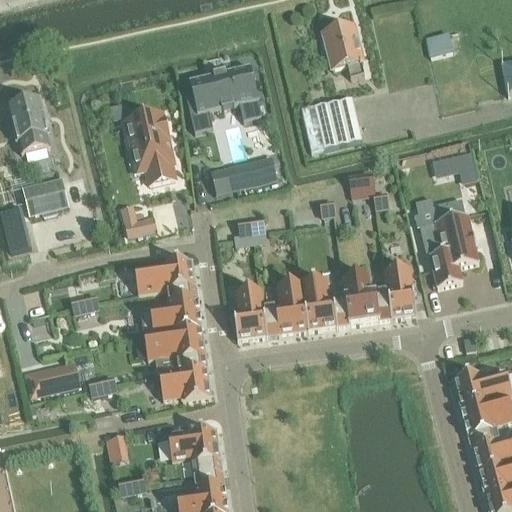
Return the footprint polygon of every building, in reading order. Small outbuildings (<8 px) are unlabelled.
[(350,85),(365,81),(361,67),(363,67),(355,32),(325,39),(325,43),(324,46),(326,53),(330,55),(335,74),(347,71),(350,85)] [(449,39),(427,44),(431,63),(453,58),(449,39)] [(215,83),(190,89),(199,124),(223,118),(224,119),(235,116),(235,115),(258,110),(250,74),(226,80),(226,79),(215,82),(215,83)] [(301,115),(312,158),(362,147),(350,103),(301,115)] [(12,110),(8,111),(17,148),(18,147),(21,160),(50,153),(47,141),(48,140),(40,104),(22,108),(18,107),(14,108),(12,110)] [(172,172),(174,172),(169,149),(169,148),(163,123),(162,121),(126,129),(131,150),(132,156),(132,157),(138,180),(146,178),(149,192),(175,186),(172,172)] [(472,160),(445,166),(447,178),(463,174),(467,190),(478,187),(472,160)] [(77,172),(75,164),(63,166),(66,175),(77,172)] [(272,164),(229,175),(235,198),(278,188),(272,164)] [(373,192),(371,181),(349,184),(351,196),(373,192)] [(23,195),(30,222),(68,213),(61,185),(23,195)] [(386,201),(375,203),(377,216),(388,214),(386,201)] [(438,228),(420,233),(427,263),(430,263),(438,294),(463,289),(459,274),(479,269),(476,253),(477,253),(474,240),(473,241),(468,221),(466,222),(462,206),(434,213),(438,228)] [(333,209),(321,211),(323,224),(335,222),(333,209)] [(135,228),(131,211),(120,213),(124,230),(135,228)] [(23,218),(3,223),(7,241),(28,236),(23,218)] [(251,228),(253,242),(265,240),(263,226),(251,228)] [(92,227),(79,231),(82,242),(95,239),(92,227)] [(253,242),(251,228),(239,230),(241,243),(253,242)] [(135,276),(139,302),(167,298),(196,294),(192,268),(135,276)] [(384,278),(387,297),(391,325),(417,321),(410,274),(384,278)] [(343,284),(345,303),(350,331),(391,325),(387,297),(371,299),(369,280),(343,284)] [(308,337),(350,331),(345,303),(330,305),(328,296),(327,286),(302,290),(308,337)] [(308,337),(302,290),(277,293),(280,312),(264,315),(268,343),(308,337)] [(201,333),(196,294),(167,298),(170,314),(141,318),(145,341),(201,333)] [(268,343),(264,315),(262,296),(236,299),(239,318),(234,319),(238,347),(268,343)] [(87,319),(99,317),(96,303),(84,306),(87,319)] [(72,309),(76,322),(87,319),(84,306),(72,309)] [(148,367),(177,363),(179,379),(207,375),(201,333),(145,341),(148,367)] [(474,344),(464,346),(467,359),(476,357),(474,344)] [(38,378),(44,403),(80,394),(74,369),(38,378)] [(164,407),(183,405),(184,409),(212,405),(207,375),(179,379),(160,381),(164,407)] [(462,417),(508,404),(511,402),(511,400),(506,377),(483,384),(481,379),(454,387),(462,417)] [(105,401),(117,399),(113,385),(102,388),(105,401)] [(102,388),(90,391),(93,404),(105,401),(102,388)] [(462,417),(472,455),(500,447),(496,432),(507,429),(511,427),(511,418),(508,404),(462,417)] [(35,411),(29,412),(31,422),(37,421),(35,411)] [(216,437),(169,444),(173,470),(192,467),(194,484),(223,480),(216,437)] [(119,442),(106,445),(108,452),(121,450),(119,442)] [(479,480),(511,470),(511,444),(500,447),(472,455),(479,480)] [(511,494),(511,470),(479,480),(485,502),(511,494)] [(194,484),(197,500),(178,503),(179,511),(227,511),(223,480),(194,484)] [(135,501),(146,499),(143,485),(132,488),(135,501)] [(132,488),(120,490),(123,503),(135,501),(132,488)] [(511,511),(511,494),(485,502),(487,511),(511,511)]
